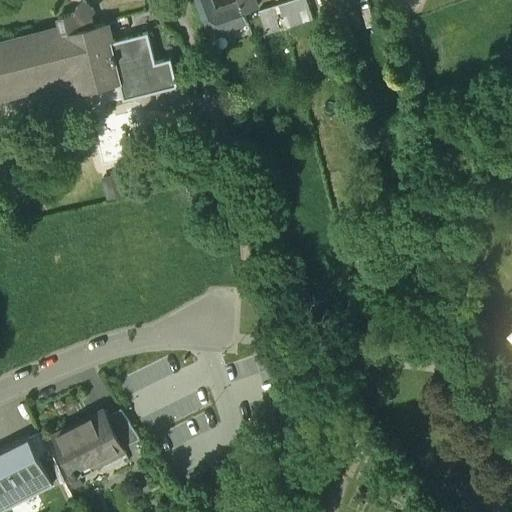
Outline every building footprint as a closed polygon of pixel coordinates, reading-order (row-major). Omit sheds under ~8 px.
[(61,24),(0,39),(0,92),(74,74),(73,72),(87,69),(90,83),(121,76),(116,57),(118,57),(116,49),(114,49),(111,38),(106,19),(88,24),(86,15),(94,6),(87,0),(81,0),(76,6),(79,8),(59,13),(61,24)] [(232,0),(213,6),(211,0),(197,0),(209,33),(246,19),(243,9),(239,0),(232,0)] [(211,0),(213,6),(232,0),(239,0),(243,9),(256,2),(255,0),(211,0)] [(279,0),(275,0),(258,5),(265,29),(286,23),(279,0)] [(307,0),(279,0),(286,23),(312,15),(307,0)] [(116,57),(121,76),(125,94),(176,82),(170,57),(154,61),(146,30),(111,38),(114,49),(116,49),(118,57),(116,57)] [(140,438),(120,407),(105,415),(122,447),(140,438)] [(103,409),(55,433),(75,473),(123,449),(122,447),(105,415),(103,409)] [(50,452),(39,430),(29,436),(39,457),(50,452)] [(29,436),(0,450),(0,509),(53,483),(39,457),(29,436)]
